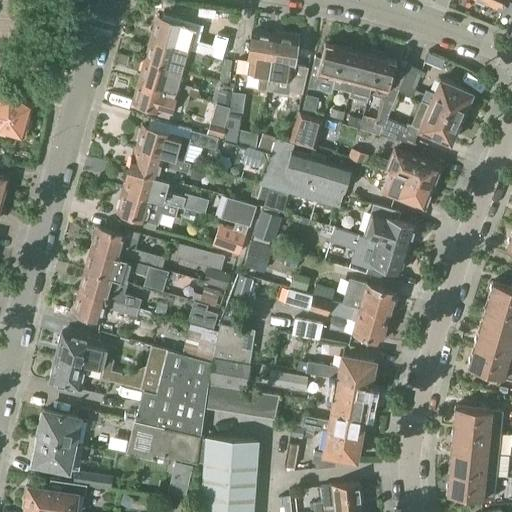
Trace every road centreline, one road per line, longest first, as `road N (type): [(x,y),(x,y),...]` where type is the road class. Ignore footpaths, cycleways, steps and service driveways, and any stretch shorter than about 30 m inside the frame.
road 1 (residential): [(0,405),(69,119),(109,0)]
road 2 (residential): [(412,511),(408,463),(437,328),(511,117)]
road 3 (residential): [(511,61),(340,0)]
